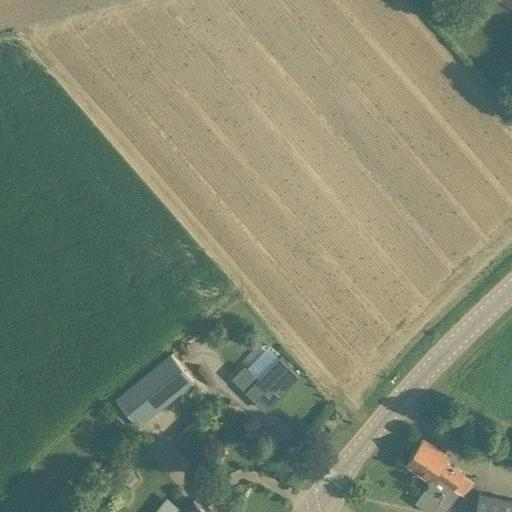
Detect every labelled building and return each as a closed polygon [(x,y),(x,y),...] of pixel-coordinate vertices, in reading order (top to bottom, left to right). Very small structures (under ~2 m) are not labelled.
[(172,352),(116,398),(139,426),(195,380),(172,352)] [(234,377),(265,408),(299,374),(280,355),(258,378),(245,366),(234,377)] [(418,469),(417,471),(430,481),(415,501),(430,511),(431,511),(434,508),(439,511),(445,511),(460,492),(465,496),(465,495),(474,482),(446,460),(448,457),(422,438),(407,460),(418,469)] [(458,505),(466,511),(511,511),(511,497),(480,490),(477,503),(465,495),(465,496),(458,505)] [(211,511),(193,499),(182,511),(211,511)]
